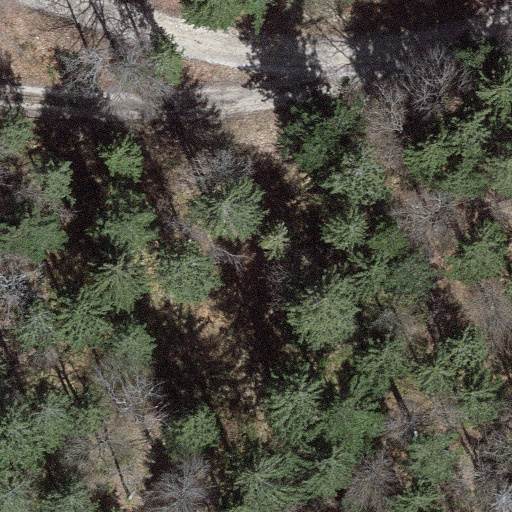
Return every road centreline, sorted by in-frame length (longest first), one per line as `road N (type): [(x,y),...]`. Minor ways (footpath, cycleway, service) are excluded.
road 1 (track): [(74,0),(189,32),(380,48),(511,20)]
road 2 (track): [(0,99),(189,105),(307,91),(380,48)]
